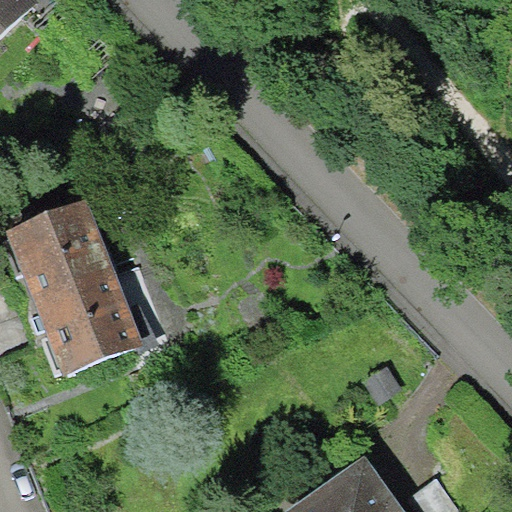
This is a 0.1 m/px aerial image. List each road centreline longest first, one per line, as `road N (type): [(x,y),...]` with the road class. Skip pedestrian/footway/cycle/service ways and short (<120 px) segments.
road 1 (residential): [(511,368),(158,0)]
road 2 (track): [(343,0),(511,187)]
road 3 (track): [(350,15),(383,241)]
